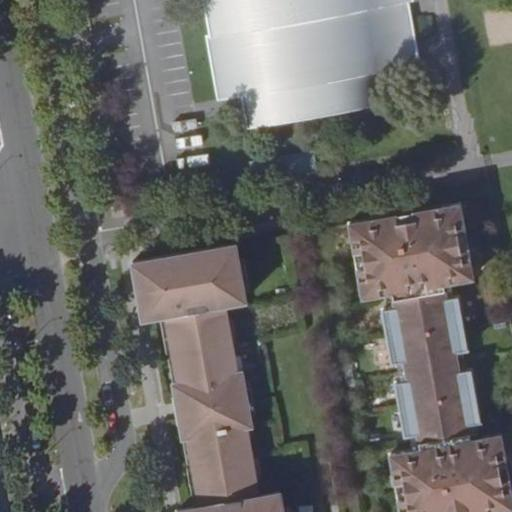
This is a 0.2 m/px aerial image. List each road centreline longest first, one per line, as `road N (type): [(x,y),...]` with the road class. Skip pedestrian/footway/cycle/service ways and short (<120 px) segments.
road 1 (tertiary): [(91,511),(38,241)]
road 2 (tertiary): [(38,241),(14,102)]
